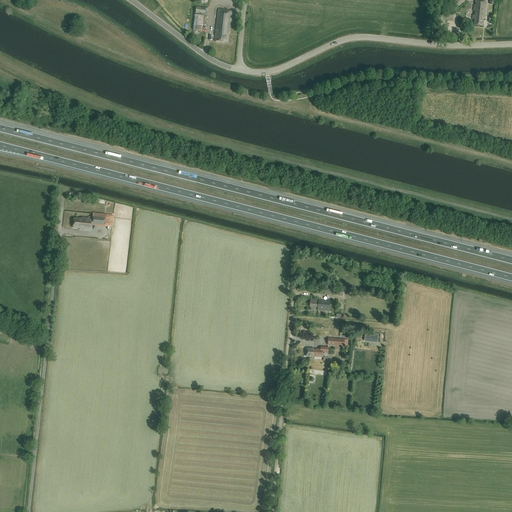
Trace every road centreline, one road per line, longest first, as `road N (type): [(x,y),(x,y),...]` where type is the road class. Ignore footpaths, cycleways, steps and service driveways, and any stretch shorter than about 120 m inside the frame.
road 1 (motorway): [(0,145),(511,277)]
road 2 (motorway): [(511,260),(0,128)]
road 3 (unclassified): [(29,511),(62,198)]
road 4 (track): [(274,104),(147,67),(0,0)]
road 5 (unclassified): [(511,44),(351,38),(275,70),(239,70)]
road 6 (track): [(511,163),(274,104)]
road 7 (unclassified): [(270,511),(295,279)]
road 8 (unclassified): [(239,70),(212,60),(131,0)]
